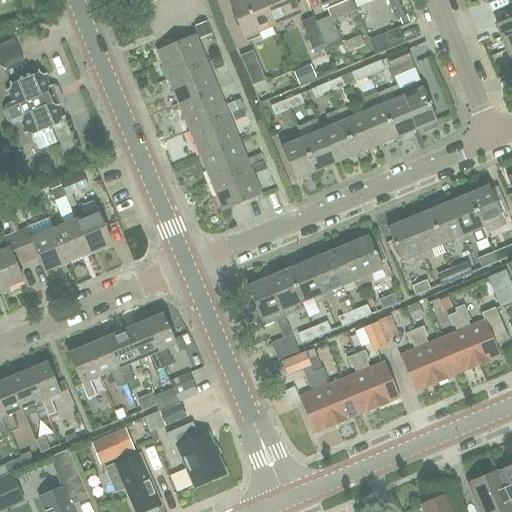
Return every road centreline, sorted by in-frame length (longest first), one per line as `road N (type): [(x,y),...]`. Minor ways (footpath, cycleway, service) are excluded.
road 1 (residential): [(184,265),(493,136)]
road 2 (tertiary): [(184,265),(78,0)]
road 3 (tertiary): [(286,499),(184,265)]
road 4 (tertiary): [(286,499),(511,406)]
road 5 (residential): [(184,265),(0,338)]
road 6 (residential): [(493,136),(435,0)]
